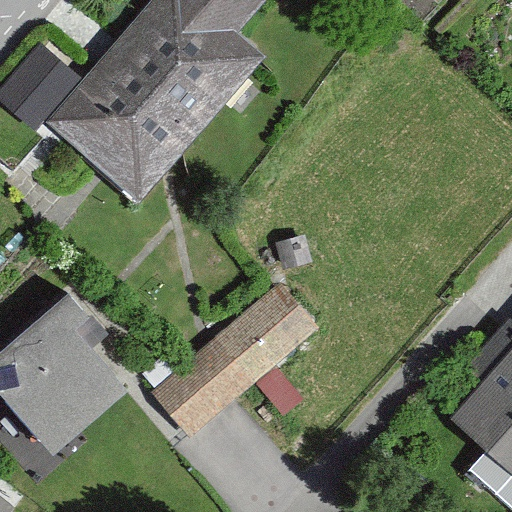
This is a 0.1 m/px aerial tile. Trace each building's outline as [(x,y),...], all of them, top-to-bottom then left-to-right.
[(265,0),(159,0),(45,131),(133,207),(261,61),(233,37),(265,0)] [(70,88),(32,58),(0,97),(0,112),(30,136),(70,88)] [(313,327),(276,285),(150,398),(187,439),(313,327)] [(90,325),(69,301),(0,363),(0,407),(2,405),(53,462),(124,397),(73,340),(90,325)] [(511,511),(511,337),(505,344),(498,338),(464,374),(479,387),(445,424),(482,458),(465,477),(503,511),(511,511)]
